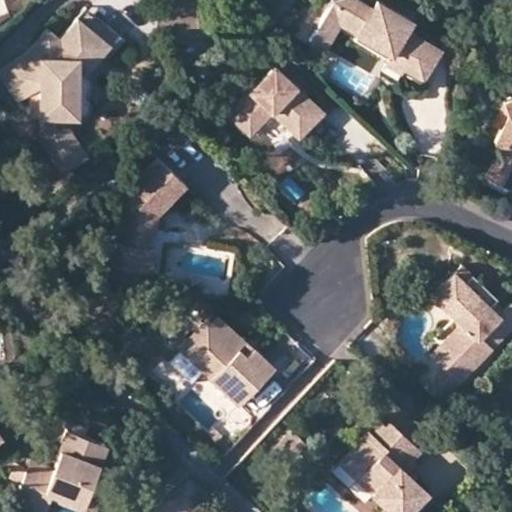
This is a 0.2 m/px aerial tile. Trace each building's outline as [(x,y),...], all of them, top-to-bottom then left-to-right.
[(331,0),(328,7),(335,11),(340,22),(357,31),(407,60),(404,66),(423,77),(441,46),(406,26),(412,17),(382,0),(375,0),(373,5),(363,0),(331,0)] [(86,3),(77,14),(97,31),(106,20),(86,3)] [(325,48),(340,22),(335,11),(328,7),(310,39),(325,48)] [(79,91),(87,91),(87,68),(79,68),(80,55),(99,32),(97,31),(77,14),(60,35),(48,25),(29,47),(0,67),(0,70),(19,98),(32,89),(41,89),(40,136),(63,170),(88,153),(71,127),(71,114),(78,114),(79,91)] [(402,70),(404,66),(407,60),(357,31),(354,37),(387,56),(385,60),(402,70)] [(110,41),(99,32),(80,55),(79,68),(87,68),(110,41)] [(236,104),(258,124),(272,110),(299,135),(323,109),(274,63),(236,104)] [(87,114),(87,91),(79,91),(78,114),(87,114)] [(511,98),(504,101),(509,114),(502,127),(495,141),(504,145),(494,165),(511,174),(511,98)] [(493,123),(502,127),(509,114),(504,101),(493,123)] [(250,134),(258,124),(236,104),(228,113),(250,134)] [(147,269),(149,244),(144,238),(145,227),(151,227),(156,228),(158,212),(186,182),(158,155),(121,195),(118,224),(127,225),(126,242),(109,241),(107,265),(144,269),(147,269)] [(511,191),(511,189),(511,174),(494,165),(487,179),(511,191)] [(111,223),(109,241),(126,242),(127,225),(118,224),(111,223)] [(156,245),(149,244),(147,269),(154,270),(156,245)] [(472,275),(454,295),(466,305),(455,317),(435,339),(442,346),(454,357),(446,365),(458,376),(463,381),(511,327),(511,301),(499,314),(491,306),(498,299),(472,275)] [(219,316),(212,324),(235,345),(242,338),(219,316)] [(235,345),(212,324),(208,320),(180,349),(183,352),(205,372),(240,405),(275,367),(255,349),(247,357),(235,345)] [(454,357),(442,346),(434,354),(446,365),(454,357)] [(193,384),(205,372),(183,352),(172,364),(193,384)] [(458,376),(446,365),(427,387),(438,397),(458,376)] [(404,469),(408,465),(422,450),(388,418),(374,434),(370,430),(348,453),(366,470),(363,473),(380,488),(382,486),(395,498),(388,506),(381,511),(408,511),(428,491),(414,478),(404,469)] [(23,465),(10,500),(41,511),(48,491),(80,503),(88,481),(93,483),(101,464),(96,462),(96,460),(101,448),(103,442),(64,428),(50,465),(46,474),(23,465)] [(307,444),(292,430),(275,449),(289,462),(307,444)] [(112,452),(101,448),(96,460),(107,464),(112,452)] [(340,462),(388,506),(395,498),(382,486),(380,488),(363,473),(366,470),(348,453),(340,462)] [(26,456),(23,465),(46,474),(50,465),(26,456)] [(418,475),(408,465),(404,469),(414,478),(418,475)] [(88,481),(80,503),(91,507),(99,485),(93,483),(88,481)]
